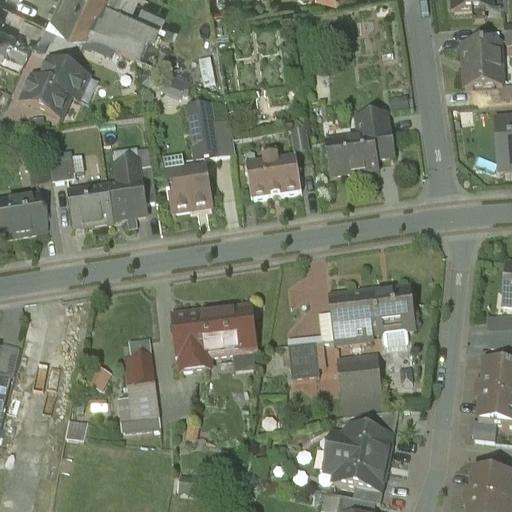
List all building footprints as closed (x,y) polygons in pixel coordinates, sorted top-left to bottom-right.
[(102,0),(58,0),(47,26),(84,43),(88,33),(102,0)] [(160,22),(117,4),(118,0),(102,0),(84,43),(140,67),(160,22)] [(490,0),(452,0),(453,14),(491,12),(490,0)] [(15,37),(0,29),(0,44),(10,49),(15,37)] [(10,49),(0,44),(0,59),(4,61),(10,49)] [(499,47),(462,50),(463,73),(465,95),(502,92),(499,47)] [(87,84),(50,67),(41,87),(33,84),(33,85),(78,105),(87,84)] [(78,105),(33,85),(23,106),(61,123),(70,102),(77,106),(78,105)] [(210,113),(189,116),(192,135),(199,134),(213,131),(210,113)] [(385,120),(356,124),(359,144),(371,142),(371,140),(388,138),(385,120)] [(511,123),(496,124),(497,148),(508,147),(509,168),(511,167),(511,123)] [(213,131),(199,134),(192,135),(191,135),(196,166),(205,165),(218,163),(213,131)] [(312,133),(297,134),(299,155),(313,154),(312,133)] [(359,144),(325,149),(330,183),(377,176),(376,165),(392,163),(388,138),(371,140),(371,142),(359,144)] [(296,162),(278,164),(276,154),(262,157),(263,167),(246,169),(251,206),(301,198),(296,162)] [(72,163),(50,166),(53,188),(75,185),(72,163)] [(166,182),(165,182),(167,198),(168,205),(170,204),(172,219),(212,213),(207,176),(207,175),(205,165),(196,166),(185,168),(187,178),(166,182)] [(50,166),(27,170),(30,191),(53,188),(50,166)] [(138,168),(115,171),(118,190),(107,192),(108,192),(113,226),(146,221),(144,210),(139,174),(138,168)] [(185,168),(164,171),(166,182),(187,178),(185,168)] [(151,173),(139,174),(144,210),(157,208),(151,173)] [(108,192),(68,198),(74,234),(113,228),(113,226),(108,192)] [(40,201),(0,207),(0,244),(45,238),(40,201)] [(511,271),(508,271),(503,311),(511,312),(511,271)] [(409,293),(330,302),(336,350),(372,346),(371,340),(381,339),(381,340),(383,340),(407,337),(414,336),(409,293)] [(251,312),(202,318),(207,363),(209,363),(234,360),(235,376),(253,374),(251,358),(256,358),(251,312)] [(202,318),(173,321),(180,377),(210,374),(209,363),(207,363),(202,318)] [(511,355),(511,321),(491,322),(493,357),(511,355)] [(407,337),(383,340),(385,353),(388,355),(406,353),(409,350),(407,337)] [(315,349),(288,352),(291,386),(319,383),(315,349)] [(150,360),(132,363),(135,389),(136,389),(137,398),(154,395),(153,387),(154,387),(150,360)] [(377,362),(338,366),(345,424),(364,422),(383,420),(377,362)] [(132,363),(125,364),(128,390),(135,389),(132,363)] [(511,372),(485,369),(482,392),(478,392),(477,393),(476,404),(477,405),(481,405),(478,429),(511,432),(511,372)] [(100,370),(90,387),(107,396),(117,379),(100,370)] [(11,384),(0,381),(0,413),(3,415),(11,384)] [(154,395),(137,398),(136,389),(135,389),(128,390),(132,425),(159,422),(155,387),(154,387),(153,387),(154,395)] [(383,420),(364,422),(366,438),(391,443),(391,444),(394,444),(399,418),(383,420)] [(87,428),(69,425),(65,443),(84,446),(87,428)] [(366,438),(352,435),(344,440),(343,442),(338,441),(335,460),(329,458),(329,460),(323,458),(320,462),(318,471),(319,475),(325,476),(325,478),(326,478),(327,477),(331,477),(331,479),(335,480),(334,489),(355,493),(380,498),(380,497),(391,444),(391,443),(366,438)] [(511,511),(511,480),(473,477),(471,500),(467,500),(466,501),(464,511),(511,511)] [(199,484),(181,482),(179,496),(197,498),(199,484)] [(380,498),(355,493),(353,505),(376,510),(381,511),(383,498),(380,497),(380,498)] [(353,505),(340,503),(338,511),(375,511),(376,510),(353,505)]
